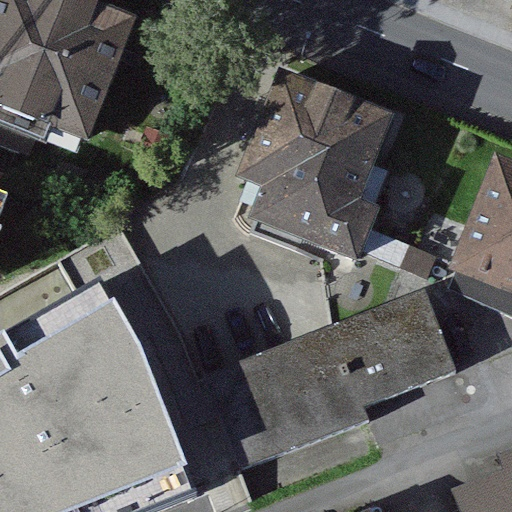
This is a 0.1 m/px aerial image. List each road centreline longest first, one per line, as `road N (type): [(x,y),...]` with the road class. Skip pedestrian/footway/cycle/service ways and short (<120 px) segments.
road 1 (residential): [(511,87),(292,0)]
road 2 (residential): [(318,511),(511,435)]
